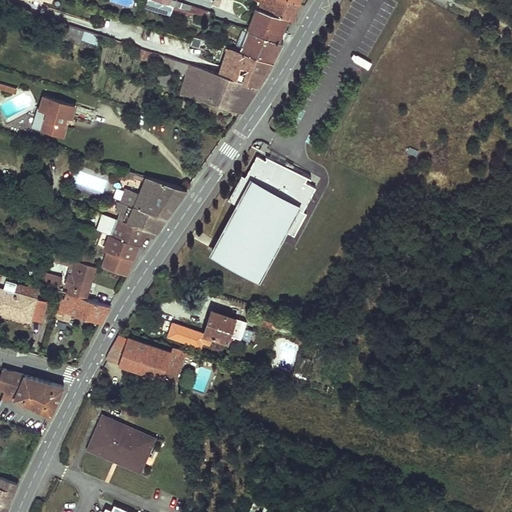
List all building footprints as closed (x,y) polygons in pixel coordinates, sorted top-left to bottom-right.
[(168,4),(153,0),(148,0),(146,8),(171,15),(171,13),(173,6),(168,4)] [(260,0),(260,1),(258,8),(288,18),(293,20),(298,3),(287,0),(260,0)] [(173,6),(171,13),(194,20),(195,13),(190,11),(179,7),(173,6)] [(208,17),(210,12),(192,6),(190,11),(195,13),(206,16),(208,17)] [(253,23),(250,30),(279,40),(282,34),(288,18),(258,8),(253,23)] [(206,16),(195,13),(194,20),(205,24),(206,16)] [(84,30),(69,25),(65,38),(80,43),(81,40),(84,30)] [(84,30),(81,40),(90,43),(93,33),(84,30)] [(279,40),(250,30),(242,51),(273,62),(284,42),(279,40)] [(90,43),(98,46),(101,36),(93,33),(90,43)] [(228,46),(219,73),(229,76),(238,50),(230,47),(228,46)] [(138,58),(149,60),(151,50),(139,48),(138,58)] [(238,50),(229,76),(259,86),(267,73),(273,62),(242,51),(238,50)] [(175,59),(166,56),(163,66),(172,70),(175,59)] [(188,63),(175,59),(172,70),(186,74),(188,63)] [(190,64),(188,63),(186,74),(181,94),(242,112),(259,86),(229,76),(219,73),(207,69),(190,64)] [(159,70),(155,82),(167,86),(170,74),(159,70)] [(17,87),(0,82),(0,88),(15,93),(17,87)] [(44,118),(41,129),(63,136),(67,124),(64,124),(67,116),(72,117),(76,106),(44,96),(39,109),(48,112),(46,119),(44,118)] [(310,177),(266,154),(265,155),(268,156),(266,158),(257,153),(245,175),(241,174),(228,198),(238,203),(211,252),(258,277),(284,230),(293,235),(305,213),(302,211),(314,187),(304,182),(306,177),(309,178),(310,177)] [(118,207),(123,208),(119,218),(148,229),(157,233),(187,189),(147,177),(140,194),(135,208),(121,203),(120,202),(118,207)] [(135,208),(140,194),(127,189),(121,203),(135,208)] [(119,218),(115,216),(102,212),(96,229),(114,235),(140,244),(141,245),(148,229),(119,218)] [(65,286),(69,288),(67,292),(86,298),(96,266),(92,264),(75,259),(58,253),(56,253),(54,261),(71,266),(65,286)] [(45,270),(41,281),(59,286),(62,275),(45,270)] [(7,279),(4,290),(14,293),(16,282),(7,279)] [(14,293),(37,299),(40,287),(29,284),(29,286),(16,282),(14,293)] [(0,288),(0,312),(30,320),(30,319),(42,323),(47,302),(37,299),(14,293),(4,290),(0,288)] [(61,310),(71,312),(102,321),(111,305),(86,298),(67,292),(66,291),(64,299),(61,298),(58,307),(61,308),(61,310)] [(55,318),(69,322),(71,312),(61,310),(61,308),(58,307),(55,318)] [(212,310),(204,333),(228,341),(230,335),(240,339),(247,321),(212,310)] [(264,314),(261,323),(271,327),(272,326),(274,318),(264,314)] [(120,335),(106,358),(118,363),(127,337),(120,335)] [(118,363),(175,382),(185,351),(172,347),(171,351),(127,337),(118,363)] [(0,374),(0,403),(1,400),(5,390),(16,394),(14,399),(51,415),(64,386),(3,369),(0,374)] [(16,394),(5,390),(1,400),(14,399),(16,394)] [(88,449),(122,464),(124,460),(137,466),(148,441),(135,435),(137,430),(103,415),(88,449)] [(140,472),(155,438),(137,430),(135,435),(148,441),(137,466),(124,460),(122,464),(140,472)] [(0,511),(4,511),(18,483),(0,476),(0,511)]
